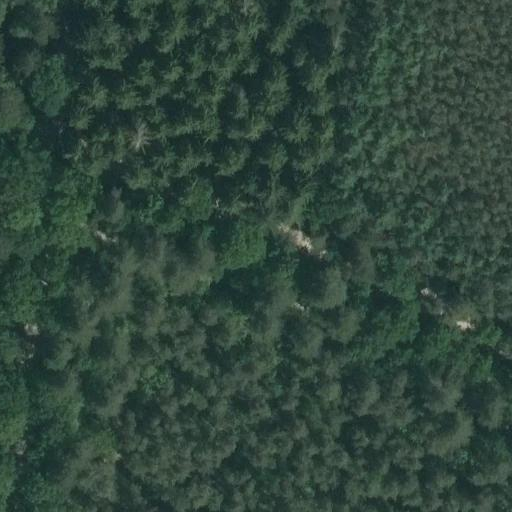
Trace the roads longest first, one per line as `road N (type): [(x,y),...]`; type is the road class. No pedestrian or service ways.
road 1 (track): [(511,346),(269,225),(0,131)]
road 2 (unclassified): [(13,511),(68,0)]
